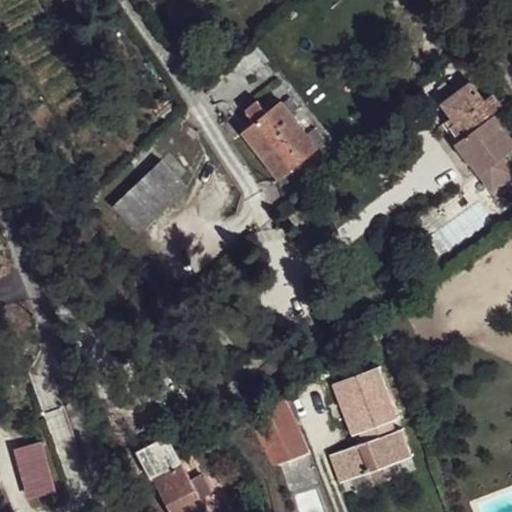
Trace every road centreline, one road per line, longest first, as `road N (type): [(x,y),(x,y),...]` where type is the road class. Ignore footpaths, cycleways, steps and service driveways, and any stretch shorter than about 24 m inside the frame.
road 1 (residential): [(114,511),(0,181)]
road 2 (residential): [(195,107),(116,0)]
